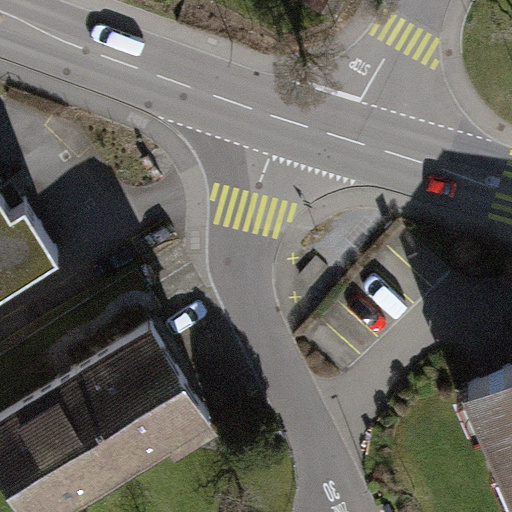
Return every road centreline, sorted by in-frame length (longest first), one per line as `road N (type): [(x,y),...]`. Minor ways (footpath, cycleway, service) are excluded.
road 1 (residential): [(341,511),(255,316),(244,263),(279,119)]
road 2 (tertiary): [(0,18),(279,119)]
road 3 (tertiary): [(338,137),(511,186)]
road 4 (residential): [(338,137),(420,0)]
